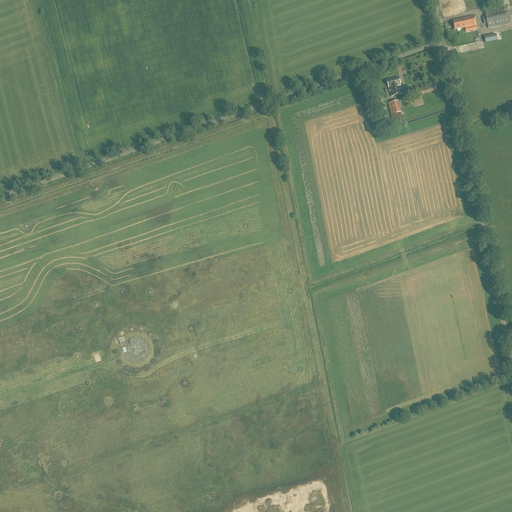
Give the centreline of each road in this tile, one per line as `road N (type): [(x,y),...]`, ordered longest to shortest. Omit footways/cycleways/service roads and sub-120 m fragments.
road 1 (unclassified): [(0,196),(442,41)]
road 2 (unclassified): [(511,355),(442,41)]
road 3 (track): [(0,397),(120,355)]
